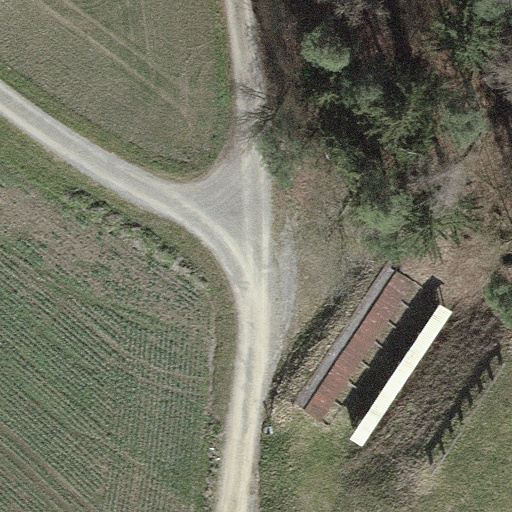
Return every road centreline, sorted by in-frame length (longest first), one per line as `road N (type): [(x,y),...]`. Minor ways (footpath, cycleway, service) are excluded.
road 1 (track): [(250,223),(259,338),(233,511)]
road 2 (track): [(250,223),(511,107)]
road 3 (track): [(0,92),(159,193),(250,223)]
road 4 (track): [(209,0),(250,223)]
